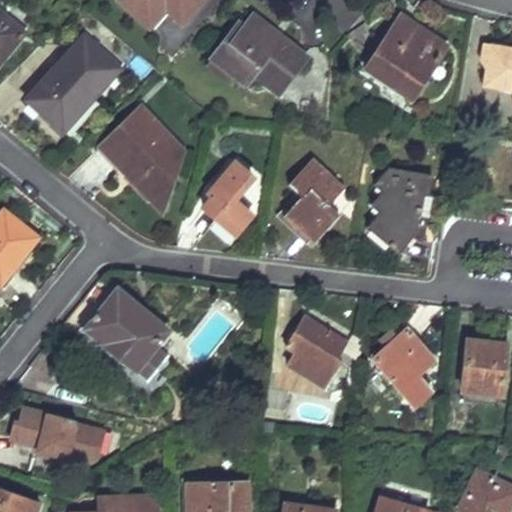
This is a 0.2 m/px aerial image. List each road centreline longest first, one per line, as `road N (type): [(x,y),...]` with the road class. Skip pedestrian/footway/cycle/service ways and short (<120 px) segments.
road 1 (residential): [(0,359),(102,228)]
road 2 (residential): [(0,144),(102,228)]
